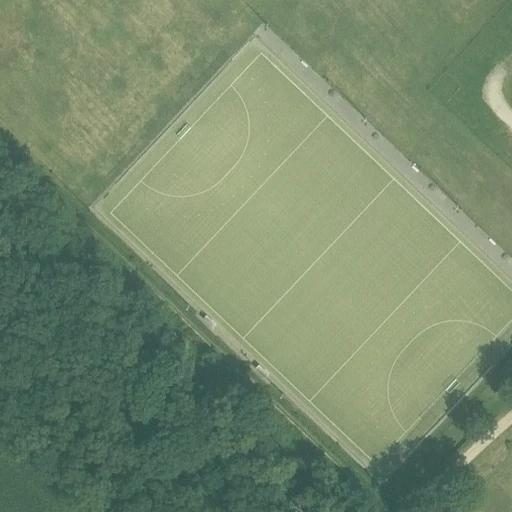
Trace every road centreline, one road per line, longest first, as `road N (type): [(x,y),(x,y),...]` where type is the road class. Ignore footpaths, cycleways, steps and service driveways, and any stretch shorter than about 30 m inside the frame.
road 1 (track): [(0,161),(372,511)]
road 2 (track): [(511,418),(421,511)]
